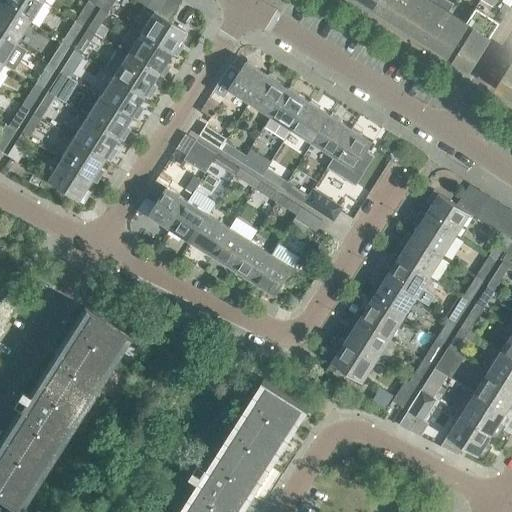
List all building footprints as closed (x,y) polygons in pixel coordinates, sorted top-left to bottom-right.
[(0,0),(0,2),(28,21),(29,21),(41,0),(0,0)] [(77,16),(79,18),(85,21),(95,4),(88,0),(86,0),(79,13),(77,16)] [(114,0),(101,0),(97,6),(100,7),(107,12),(113,3),(114,0)] [(153,11),(156,13),(164,0),(152,0),(148,7),(153,11)] [(179,0),(164,0),(156,13),(167,19),(179,0)] [(378,0),(375,7),(393,18),(404,0),(378,0)] [(430,0),(404,0),(393,18),(411,30),(430,0)] [(449,0),(430,0),(411,30),(429,41),(448,11),(454,3),(449,0)] [(29,21),(28,21),(0,2),(0,32),(15,42),(29,21)] [(100,24),(107,12),(100,7),(89,24),(97,29),(100,24)] [(476,7),(466,23),(467,23),(448,53),(455,58),(454,58),(470,68),(500,22),(476,7)] [(171,53),(176,56),(180,49),(175,46),(184,31),(184,32),(185,31),(167,19),(156,13),(153,11),(152,12),(153,12),(140,32),(171,53)] [(466,23),(448,11),(429,41),(448,53),(467,23),(466,23)] [(71,42),(79,29),(82,25),(79,24),(74,21),(64,38),(71,42)] [(89,24),(86,28),(94,33),(103,38),(108,29),(100,24),(97,29),(89,24)] [(86,28),(79,40),(76,45),(83,50),(94,33),(86,28)] [(0,62),(2,63),(12,70),(25,48),(15,42),(0,32),(0,62)] [(171,53),(140,32),(126,54),(157,74),(163,77),(164,76),(163,76),(169,68),(168,63),(165,62),(171,53)] [(68,47),(61,42),(50,59),(58,64),(68,47)] [(148,88),(157,74),(126,54),(117,47),(103,68),(113,75),(144,95),(149,98),(154,91),(148,88)] [(73,50),(62,66),(70,71),(80,54),(79,54),(73,50)] [(250,102),(267,74),(247,61),(246,60),(228,89),(229,89),(250,102)] [(511,62),(497,85),(511,94),(511,62)] [(44,84),(55,67),(48,63),(37,79),(44,84)] [(60,70),(49,87),(57,92),(67,75),(60,70)] [(271,115),(288,87),(267,74),(250,102),(271,115)] [(144,95),(113,75),(100,95),(130,116),(131,116),(136,119),(140,112),(135,109),(144,95)] [(31,105),(42,89),(34,84),(24,100),(31,105)] [(288,87),(271,115),(292,129),(310,101),(288,87)] [(47,92),(36,109),(43,113),(54,96),(47,92)] [(122,130),(130,116),(100,95),(86,117),(117,137),(123,140),(127,133),(122,130)] [(310,101),(292,129),(313,142),(331,114),(310,101)] [(18,126),(29,109),(21,105),(11,122),(18,126)] [(53,125),(41,117),(33,113),(23,129),(30,134),(33,129),(36,131),(49,131),(53,125)] [(331,114),(313,142),(334,156),(352,127),(331,114)] [(79,142),(104,158),(109,161),(114,154),(108,151),(117,137),(86,117),(73,138),(79,142)] [(0,131),(0,150),(2,152),(15,131),(5,124),(0,131)] [(200,135),(221,148),(227,138),(206,125),(200,135)] [(352,127),(334,156),(355,169),(373,140),(372,140),(352,127)] [(6,155),(16,161),(30,140),(20,134),(6,155)] [(79,142),(73,138),(59,159),(79,171),(91,179),(96,182),(100,175),(95,172),(104,158),(79,142)] [(217,153),(196,140),(190,150),(210,164),(217,153)] [(225,151),(242,161),(246,154),(229,144),(225,151)] [(238,166),(222,156),(217,163),(233,174),(238,166)] [(246,164),(263,175),(267,168),(251,157),(246,164)] [(82,193),(91,179),(79,171),(59,159),(47,179),(46,179),(45,180),(79,201),(83,203),(87,197),(82,193)] [(259,180),(243,169),(238,176),(255,187),(259,180)] [(267,178),(284,188),(288,180),(272,170),(267,178)] [(280,193),(264,183),(259,190),(276,200),(280,193)] [(288,191),(304,201),(309,194),(293,183),(288,191)] [(470,183),(457,203),(467,210),(480,190),(470,183)] [(149,215),(170,228),(187,200),(167,187),(167,186),(166,186),(148,215),(149,216),(149,215)] [(313,188),(309,194),(304,201),(334,220),(340,210),(331,204),(333,201),(313,188)] [(435,199),(426,213),(458,233),(470,213),(471,213),(467,210),(457,203),(434,189),(430,196),(435,199)] [(480,190),(467,210),(471,213),(471,212),(477,216),(490,196),(480,190)] [(297,214),(301,207),(285,196),(280,203),(297,214)] [(500,203),(490,196),(477,216),(487,223),(500,203)] [(187,200),(170,228),(191,242),(209,214),(187,200)] [(487,223),(497,229),(510,209),(500,203),(487,223)] [(301,207),(297,214),(295,217),(317,231),(323,220),(301,207)] [(497,229),(503,233),(508,236),(511,228),(511,210),(510,209),(497,229)] [(458,233),(426,213),(421,210),(416,217),(422,220),(413,234),(444,254),(458,233)] [(191,242),(213,255),(230,227),(209,214),(191,242)] [(213,255),(233,268),(251,240),(230,227),(213,255)] [(408,241),(399,255),(430,275),(444,254),(413,234),(407,231),(403,238),(408,241)] [(502,250),(505,251),(511,240),(511,238),(508,236),(503,233),(490,254),(497,258),(502,250)] [(233,268),(254,281),(272,253),(251,240),(233,268)] [(511,240),(505,251),(507,253),(502,262),(509,267),(511,262),(511,240)] [(272,253),(254,281),(274,294),(275,295),(300,256),(279,242),(272,253)] [(395,262),(386,277),(417,296),(430,275),(399,255),(394,252),(389,259),(395,262)] [(497,258),(490,254),(479,271),(486,275),(497,258)] [(498,284),(509,267),(502,262),(491,279),(498,284)] [(417,296),(386,277),(380,273),(376,280),(382,283),(373,298),(404,317),(417,296)] [(473,297),(484,280),(476,275),(466,292),(473,297)] [(488,283),(478,300),(485,305),(496,288),(488,283)] [(368,304),(359,319),(391,338),(404,317),(373,298),(367,294),(363,301),(368,304)] [(459,318),(470,301),(463,296),(452,313),(459,318)] [(475,304),(464,321),(472,326),(483,309),(475,304)] [(14,395),(22,400),(18,407),(23,410),(0,447),(0,499),(17,511),(18,510),(13,507),(123,333),(128,336),(129,335),(83,306),(82,307),(87,310),(32,396),(27,393),(27,392),(19,387),(14,395)] [(355,325),(346,340),(377,359),(391,338),(359,319),(354,315),(349,322),(355,325)] [(446,338),(457,321),(450,317),(439,334),(446,338)] [(462,326),(451,342),(458,346),(469,330),(462,326)] [(511,333),(501,351),(511,357),(511,333)] [(377,359),(346,340),(340,336),(336,343),(342,346),(333,361),(332,360),(332,361),(364,382),(364,381),(364,380),(377,359)] [(433,360),(443,343),(436,338),(425,355),(433,360)] [(449,346),(438,363),(445,368),(456,351),(449,346)] [(487,372),(511,387),(511,357),(501,351),(487,372)] [(419,381),(430,364),(423,359),(412,377),(419,381)] [(435,368),(428,380),(438,386),(445,374),(435,368)] [(474,393),(506,413),(511,416),(511,415),(511,407),(510,406),(511,402),(511,387),(487,372),(474,393)] [(236,511),(248,494),(253,497),(254,496),(249,493),(304,406),(309,409),(310,408),(264,378),(263,379),(268,383),(213,469),(208,465),(203,473),(195,468),(191,474),(204,483),(185,511),(236,511)] [(393,400),(403,407),(417,386),(406,379),(393,400)] [(461,414),(492,434),(498,437),(502,431),(497,427),(506,413),(474,393),(461,414)] [(416,398),(409,409),(419,416),(426,404),(416,398)] [(448,434),(447,435),(485,458),(489,452),(483,448),(492,434),(461,414),(448,434)]
